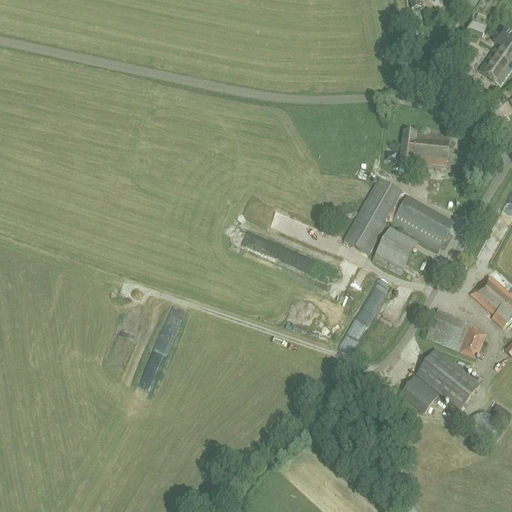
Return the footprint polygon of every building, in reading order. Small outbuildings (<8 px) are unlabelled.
[(410,0),(412,10),(421,8),(421,6),(421,5),(420,5),(420,2),(427,0),(410,0)] [(483,39),(489,24),(473,18),(467,32),(483,39)] [(505,86),(511,75),(511,32),(511,31),(511,30),(506,27),(497,40),(502,44),(484,71),(505,86)] [(433,72),(427,91),(437,95),(443,75),(433,72)] [(446,166),(449,141),(416,137),(416,135),(404,133),(401,163),(413,165),(413,163),(446,166)] [(409,197),(379,180),(344,242),(369,257),(388,224),(391,225),(409,197)] [(439,201),(466,200),(465,183),(438,184),(439,201)] [(408,199),(391,226),(439,253),(455,226),(408,199)] [(340,225),(355,217),(350,206),(335,213),(340,225)] [(501,220),(511,224),(511,214),(505,211),(501,220)] [(401,277),(419,245),(390,229),(372,262),(401,277)] [(417,267),(422,273),(433,263),(428,258),(417,267)] [(342,272),(357,278),(361,268),(346,262),(342,272)] [(504,330),(511,321),(511,297),(489,277),(482,284),(484,285),(479,291),(478,289),(471,297),(495,318),(492,321),(504,330)] [(462,336),(466,317),(438,311),(434,330),(462,336)] [(487,336),(470,329),(459,354),(477,361),(487,336)] [(380,357),(385,340),(377,338),(372,354),(380,357)] [(461,411),(480,386),(436,352),(417,377),(461,411)] [(511,401),(511,364),(490,390),(503,402),(507,397),(511,401)] [(424,415),(439,397),(416,378),(401,397),(424,415)]
